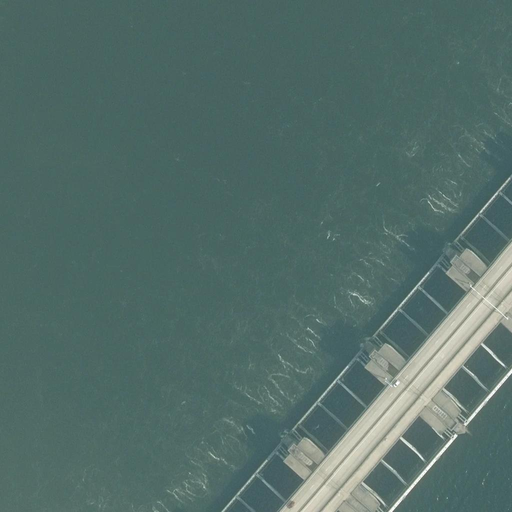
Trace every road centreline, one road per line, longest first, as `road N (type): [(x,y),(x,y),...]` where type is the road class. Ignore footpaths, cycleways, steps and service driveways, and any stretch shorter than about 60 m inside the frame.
road 1 (trunk): [(511,251),(286,511)]
road 2 (trunk): [(307,511),(511,275)]
road 3 (unclassified): [(325,511),(511,295)]
